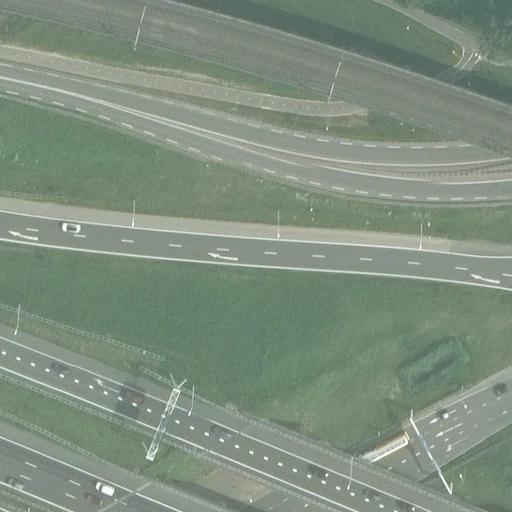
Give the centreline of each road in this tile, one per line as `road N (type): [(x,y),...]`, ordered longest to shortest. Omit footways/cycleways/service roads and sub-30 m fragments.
road 1 (motorway): [(511,277),(117,244),(0,226)]
road 2 (secondary): [(27,77),(308,172),(454,191),(511,187)]
road 3 (secondary): [(511,150),(396,154),(324,146),(27,77)]
road 4 (motorway): [(388,511),(0,355)]
road 5 (primary): [(511,402),(303,511)]
road 6 (motorway): [(125,511),(0,460)]
